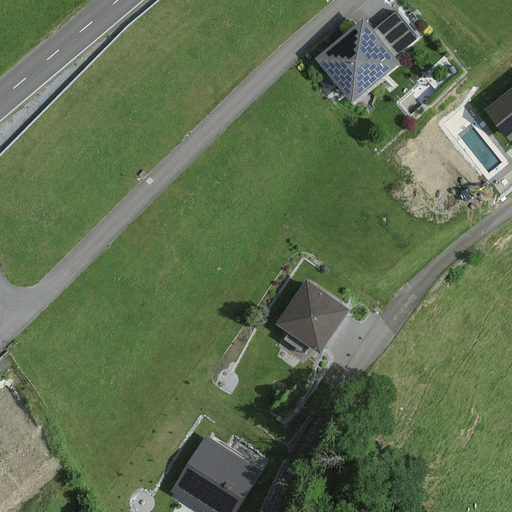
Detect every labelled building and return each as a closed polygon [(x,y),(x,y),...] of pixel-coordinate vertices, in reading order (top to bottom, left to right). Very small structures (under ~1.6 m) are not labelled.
[(395,12),(372,31),(394,58),(417,38),(395,12)] [(362,19),(315,59),(353,103),(400,64),(394,58),(372,31),(362,19)] [(511,89),(486,110),(511,141),(511,139),(511,89)] [(349,309),(307,280),(277,324),(319,353),(349,309)] [(205,436),(171,492),(181,499),(202,511),(235,511),(261,471),(205,436)] [(202,511),(181,499),(172,511),(202,511)]
